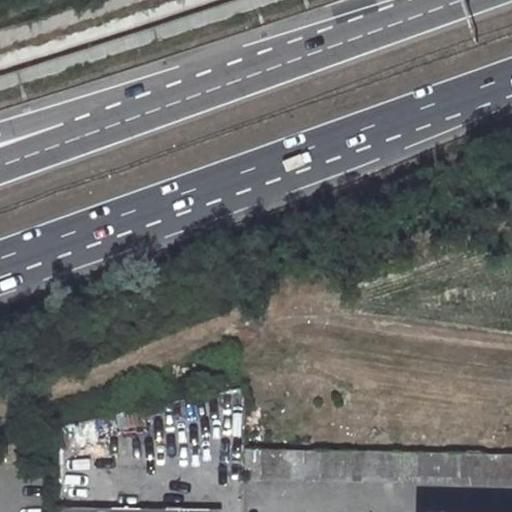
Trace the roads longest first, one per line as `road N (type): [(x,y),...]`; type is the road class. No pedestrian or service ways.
road 1 (motorway): [(0,258),(511,77)]
road 2 (track): [(0,392),(242,310),(511,347)]
road 3 (motorway): [(464,0),(74,139)]
